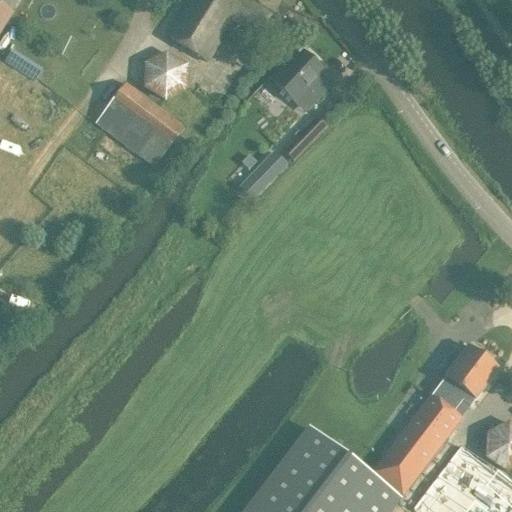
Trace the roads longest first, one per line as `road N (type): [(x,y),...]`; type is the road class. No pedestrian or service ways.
road 1 (tertiary): [(511,238),(323,0)]
road 2 (track): [(149,0),(141,34),(0,230)]
